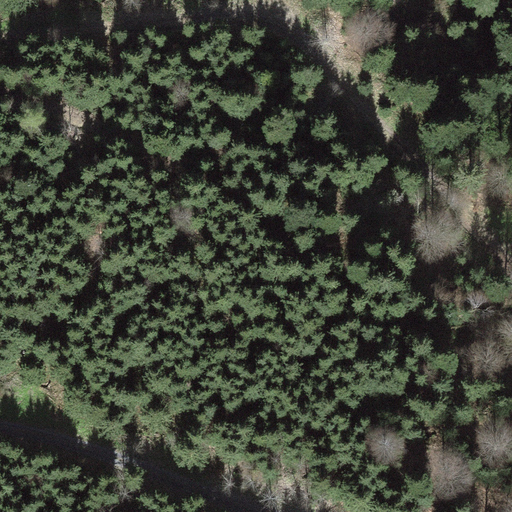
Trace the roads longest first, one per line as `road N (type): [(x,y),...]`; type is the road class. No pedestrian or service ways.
road 1 (track): [(0,41),(284,18),(511,268)]
road 2 (track): [(0,424),(160,470),(266,511)]
